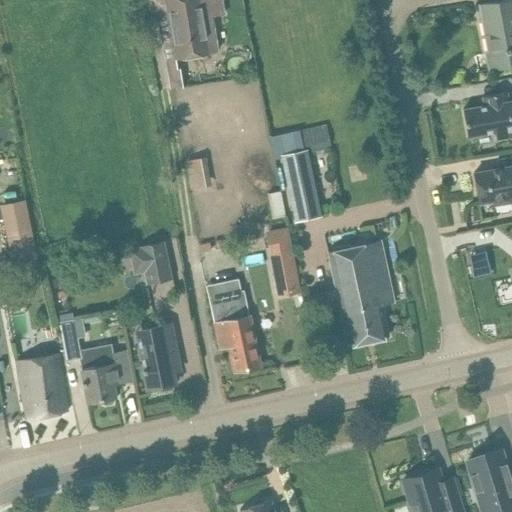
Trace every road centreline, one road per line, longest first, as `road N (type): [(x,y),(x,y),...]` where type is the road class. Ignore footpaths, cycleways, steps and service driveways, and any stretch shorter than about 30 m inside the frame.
road 1 (secondary): [(0,476),(461,370)]
road 2 (unclassified): [(461,370),(384,0)]
